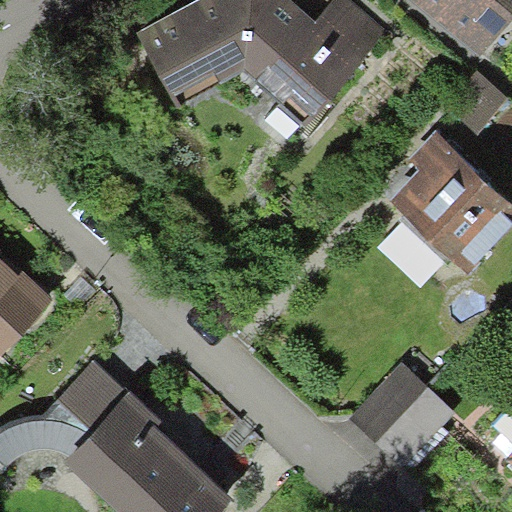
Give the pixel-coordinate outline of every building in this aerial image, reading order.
[(388,31),(352,0),(332,0),(315,21),(290,0),(195,0),(136,32),(177,109),(245,70),(304,127),(388,31)] [(511,14),(511,0),(415,0),(480,54),(511,14)] [(508,98),(476,71),(436,118),(467,145),(508,98)] [(511,226),(511,202),(436,132),(410,160),(420,170),(390,202),(467,275),(511,226)] [(0,248),(0,355),(53,299),(0,248)] [(56,400),(90,432),(128,390),(94,359),(56,400)] [(453,412),(401,362),(350,416),(402,465),(453,412)] [(161,421),(128,390),(90,432),(63,459),(119,511),(221,511),(234,499),(218,484),(227,475),(204,453),(195,463),(156,426),(161,421)] [(90,432),(56,400),(40,420),(33,422),(25,422),(19,425),(14,427),(7,430),(0,433),(0,461),(4,465),(10,461),(13,459),(18,457),(23,454),(29,451),(35,450),(40,450),(45,450),(50,450),(56,451),(60,453),(62,455),(63,459),(90,432)] [(0,511),(7,511),(9,506),(0,503),(0,511)]
